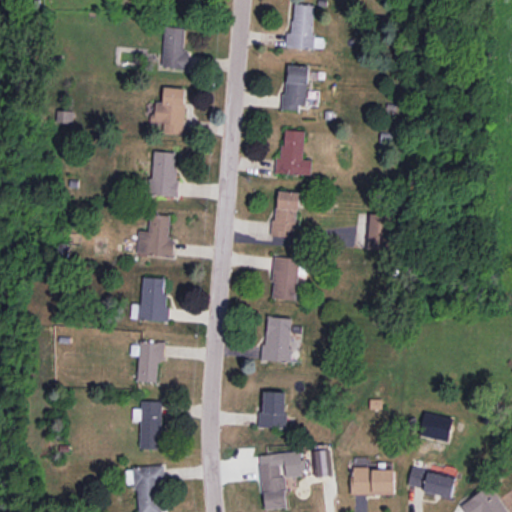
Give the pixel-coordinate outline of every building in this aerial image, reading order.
[(294,4),(314,4),(315,38),(326,40),(324,52),(315,49),(287,49),(285,34),(291,34),(291,21),(294,4)] [(165,26),(188,28),(188,63),(188,68),(161,64),(165,26)] [(289,64),(309,65),(308,84),(306,107),(299,106),(298,111),(284,108),(283,93),(286,82),(289,64)] [(164,86),(186,88),(185,124),(184,134),(163,131),(163,123),(157,123),(159,101),(164,101),(164,86)] [(287,128),(305,129),(303,156),(314,159),(314,173),(275,172),(277,157),(287,128)] [(154,150),(176,152),(177,189),(177,198),(147,195),(149,178),(154,150)] [(280,189),(307,193),(303,241),(268,238),(267,229),(267,220),(274,221),(276,211),(280,189)] [(370,213),(393,214),(392,252),(368,249),(370,213)] [(149,215),(170,215),(170,239),(179,241),(175,252),(173,258),(135,254),(138,230),(151,230),(149,215)] [(271,256),(300,258),(295,300),(273,297),(275,282),(266,278),(269,266),(271,256)] [(143,278),(167,278),(168,316),(168,324),(141,319),(143,278)] [(267,317),(294,319),(290,361),(260,363),(259,352),(259,341),(266,341),(267,317)] [(141,341),(166,343),(167,351),(168,361),(155,363),(156,388),(133,384),(141,341)] [(287,391),(264,390),(263,411),(258,411),(258,426),(286,427),(287,391)] [(141,402),(162,402),(162,412),(163,454),(139,452),(139,421),(133,421),(132,408),(140,409),(141,402)] [(448,441),(453,417),(425,411),(420,435),(448,441)] [(312,450),(315,476),(333,475),(330,448),(312,450)] [(259,453),(263,509),(287,507),(285,477),(302,475),(301,451),(259,453)] [(395,493),(395,461),(369,461),(369,456),(352,456),(352,494),(395,493)] [(137,511),(161,511),(160,482),(165,482),(164,464),(135,465),(137,511)] [(456,475),(411,466),(407,487),(452,495),(456,475)] [(508,511),(489,484),(461,504),(465,511),(508,511)]
